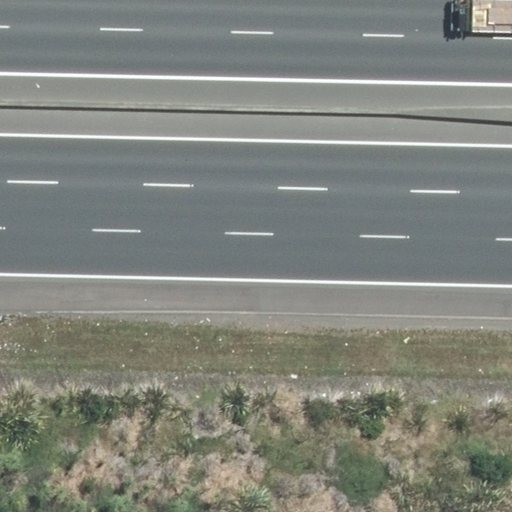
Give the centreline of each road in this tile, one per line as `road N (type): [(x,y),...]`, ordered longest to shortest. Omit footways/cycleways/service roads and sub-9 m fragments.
road 1 (motorway): [(511,203),(0,189)]
road 2 (motorway): [(246,29),(511,8)]
road 3 (motorway): [(246,29),(511,35)]
road 4 (motorway): [(0,25),(246,29)]
